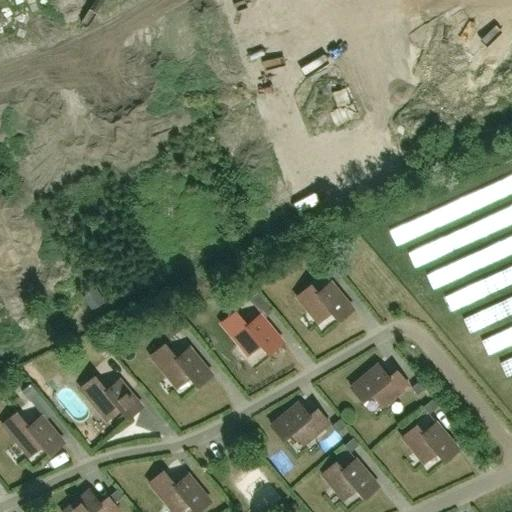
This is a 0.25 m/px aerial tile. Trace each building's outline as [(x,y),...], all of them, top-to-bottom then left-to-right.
[(322,271),(328,278),(337,271),(331,264),(322,271)] [(317,293),(309,283),(295,295),(318,322),(331,311),(339,320),(353,309),(330,282),(317,293)] [(251,285),(242,293),(248,300),(257,292),(251,285)] [(246,325),(235,311),(220,323),(230,334),(247,354),(251,351),(260,344),(268,353),(282,341),(260,314),(246,325)] [(176,358),(164,344),(150,356),(159,367),(176,387),(180,384),(181,384),(190,376),(197,386),(211,374),(189,347),(176,358)] [(350,387),(362,401),(371,393),(382,406),(408,384),(396,370),(388,377),(377,364),(350,387)] [(105,390),(94,376),(80,388),(106,420),(120,409),(127,418),(142,406),(119,379),(105,390)] [(426,386),(420,380),(411,387),(417,394),(426,386)] [(29,401),(38,393),(30,384),(21,392),(29,401)] [(437,406),(432,399),(423,407),(428,413),(437,406)] [(303,444),(329,422),(317,408),(309,415),(298,402),(271,424),(282,439),(292,431),(303,444)] [(28,426),(16,412),(2,424),(11,436),(11,435),(28,456),(32,452),(33,452),(42,445),(49,454),(64,442),(41,415),(28,426)] [(337,432),(346,424),(340,418),(331,425),(337,432)] [(415,424),(400,436),(423,463),(436,452),(444,461),(458,449),(435,422),(422,433),(415,424)] [(344,445),(350,451),(359,444),(353,437),(344,445)] [(334,460),(320,472),(343,499),(356,488),(364,497),(378,486),(355,459),(342,470),(334,460)] [(174,485),(163,471),(148,482),(158,494),(173,511),(177,511),(179,511),(188,503),(195,511),(196,511),(210,501),(187,474),(174,485)] [(100,503),(89,490),(62,511),(117,511),(120,511),(114,503),(123,496),(117,489),(108,497),(108,496),(100,503)]
